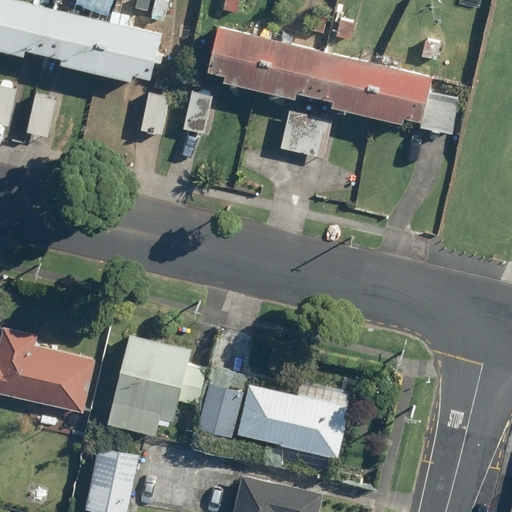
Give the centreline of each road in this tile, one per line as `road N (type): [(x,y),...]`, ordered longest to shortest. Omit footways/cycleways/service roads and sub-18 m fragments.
road 1 (unclassified): [(490,320),(0,201)]
road 2 (residential): [(443,511),(490,320)]
